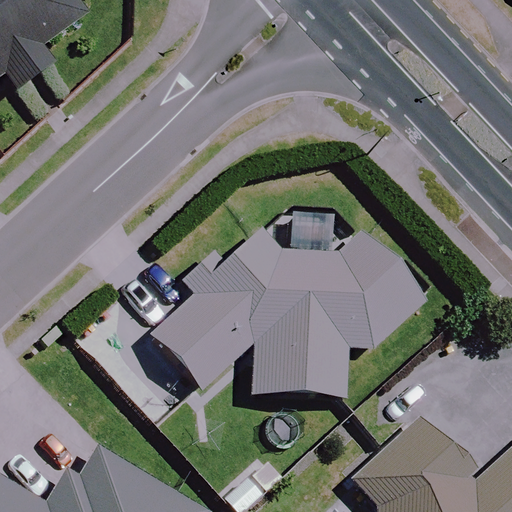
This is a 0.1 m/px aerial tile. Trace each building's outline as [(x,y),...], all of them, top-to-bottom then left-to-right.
[(66,0),(0,0),(0,89),(7,100),(49,71),(37,54),(82,22),(66,0)] [(386,278),(355,242),(331,264),(273,259),(257,241),(220,275),(211,264),(179,293),(189,305),(146,344),(196,399),(249,351),(247,404),(335,408),(343,356),(366,357),(424,307),(393,272),(386,278)] [(511,511),(511,454),(472,491),(415,427),(345,490),(364,511),(511,511)] [(178,511),(92,460),(74,491),(61,483),(43,511),(30,511),(0,493),(0,511),(178,511)] [(246,511),(277,486),(258,464),(214,503),(222,511),(246,511)]
